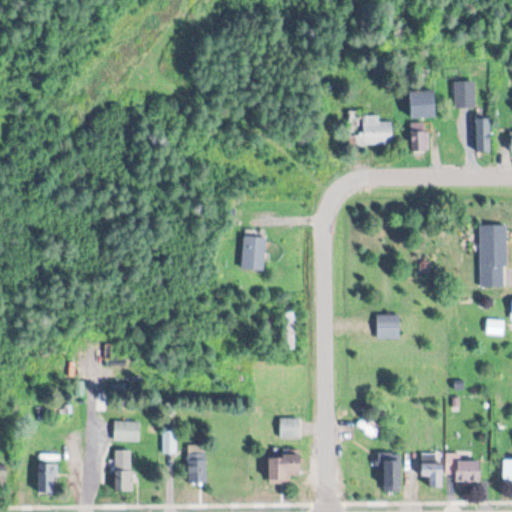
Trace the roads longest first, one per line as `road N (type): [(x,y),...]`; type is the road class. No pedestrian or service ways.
road 1 (residential): [(327,511),(329,213)]
road 2 (residential): [(329,213),(338,189),(361,174),(511,174)]
